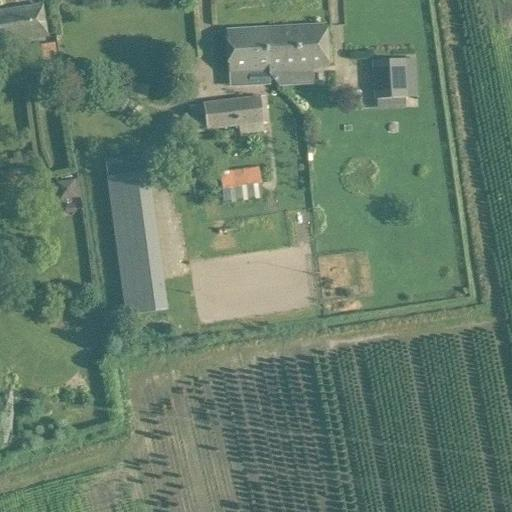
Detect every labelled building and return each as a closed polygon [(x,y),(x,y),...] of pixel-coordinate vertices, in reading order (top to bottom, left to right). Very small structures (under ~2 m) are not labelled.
[(0,13),(0,44),(47,36),(42,6),(0,13)] [(226,32),(227,52),(229,73),(329,68),(326,26),(226,32)] [(53,78),(50,61),(55,60),(52,44),(40,46),(42,62),(39,62),(42,80),(53,78)] [(373,62),(376,100),(406,98),(404,60),(373,62)] [(251,125),(252,132),(263,130),(262,123),(263,122),(260,97),(204,104),(207,130),(251,125)] [(0,171),(0,193),(0,194),(35,190),(33,167),(0,171)] [(259,180),(257,167),(218,173),(222,202),(261,197),(259,180)] [(146,172),(107,178),(126,316),(165,311),(146,172)]
